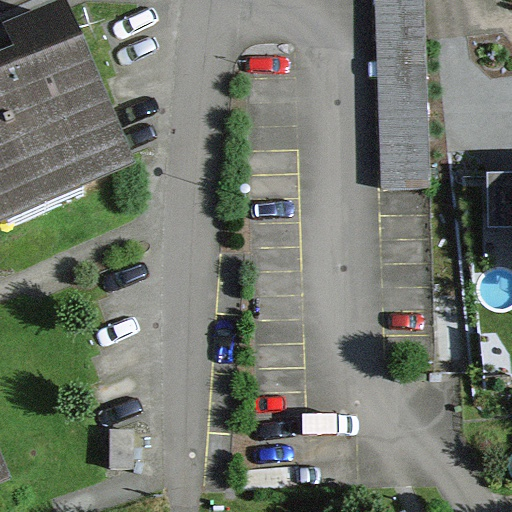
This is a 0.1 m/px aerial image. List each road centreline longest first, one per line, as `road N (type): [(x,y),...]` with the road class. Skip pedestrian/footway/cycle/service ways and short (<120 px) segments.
road 1 (residential): [(474,511),(376,375),(343,75),(325,35),(288,13),(212,5)]
road 2 (residential): [(190,511),(212,5)]
